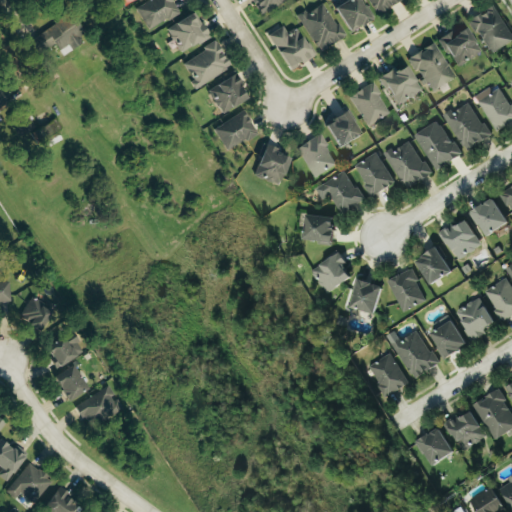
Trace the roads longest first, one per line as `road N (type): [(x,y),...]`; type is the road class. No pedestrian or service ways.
road 1 (residential): [(146,511),(81,465),(41,423),(2,360)]
road 2 (residential): [(446,0),(286,105)]
road 3 (residential): [(511,153),(378,239)]
road 4 (residential): [(394,424),(511,347)]
road 5 (residential): [(219,0),(286,105)]
